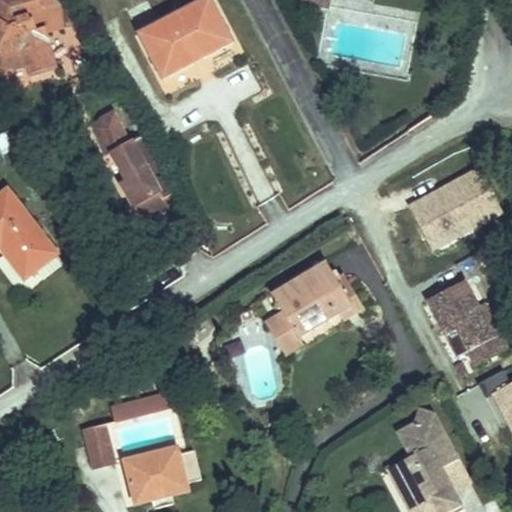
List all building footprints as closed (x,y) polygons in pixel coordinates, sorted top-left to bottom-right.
[(42,14),(56,8),(52,0),(0,0),(0,50),(8,71),(28,63),(33,72),(57,63),(43,26),(33,30),(28,18),(41,12),(42,14)] [(214,0),(176,0),(135,23),(160,71),(231,30),(214,0)] [(41,12),(28,18),(33,30),(43,26),(60,18),(56,8),(42,14),(41,12)] [(131,122),(133,126),(143,145),(151,141),(138,117),(131,122)] [(201,151),(218,150),(217,125),(200,126),(201,151)] [(161,180),(133,126),(114,136),(129,166),(124,169),(137,193),(161,180)] [(52,246),(2,183),(0,184),(0,246),(20,271),(52,246)] [(426,221),(393,239),(412,274),(445,257),(426,221)] [(321,245),(268,278),(278,295),(295,323),(334,299),(339,295),(332,285),(342,279),(321,245)] [(339,295),(334,299),(338,304),(357,292),(336,259),(332,262),(342,279),(332,285),(339,295)] [(461,260),(423,280),(452,336),(462,331),(490,317),(475,287),(461,260)] [(490,317),(462,331),(470,344),(504,327),(481,283),(475,287),(490,317)] [(295,323),(278,295),(260,307),(281,340),(299,328),(295,323)] [(499,336),(464,355),(471,368),(506,350),(499,336)] [(106,395),(109,410),(171,393),(167,378),(106,395)] [(511,382),(489,394),(511,437),(511,382)] [(438,454),(453,445),(430,400),(418,397),(412,409),(396,419),(407,441),(389,450),(405,479),(415,484),(426,504),(434,500),(440,496),(438,488),(450,480),(438,454)] [(100,411),(78,417),(90,457),(111,451),(100,411)] [(175,441),(174,433),(120,448),(133,491),(186,476),(184,469),(175,441)] [(191,436),(175,441),(184,469),(200,464),(191,436)] [(440,496),(434,500),(438,506),(460,494),(451,479),(467,470),(453,445),(438,454),(450,480),(438,488),(440,496)] [(405,479),(389,450),(382,453),(414,511),(426,504),(415,484),(405,479)] [(169,482),(149,487),(152,495),(172,490),(169,482)]
